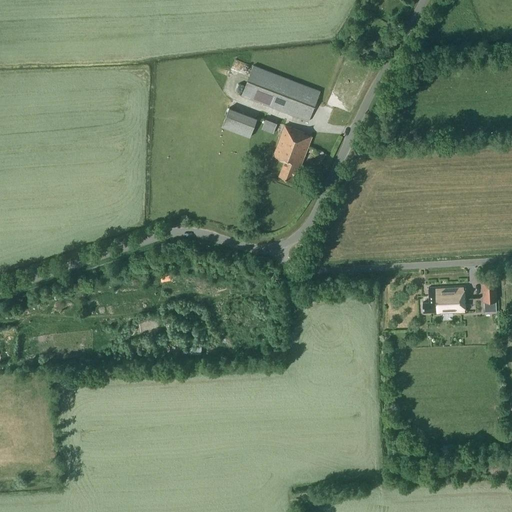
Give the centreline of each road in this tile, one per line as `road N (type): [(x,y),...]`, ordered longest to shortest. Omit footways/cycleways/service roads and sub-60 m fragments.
road 1 (tertiary): [(0,290),(181,230),(279,247)]
road 2 (tertiary): [(279,247),(309,223),(424,0)]
road 3 (unclassified): [(511,260),(311,270),(288,263),(279,247)]
